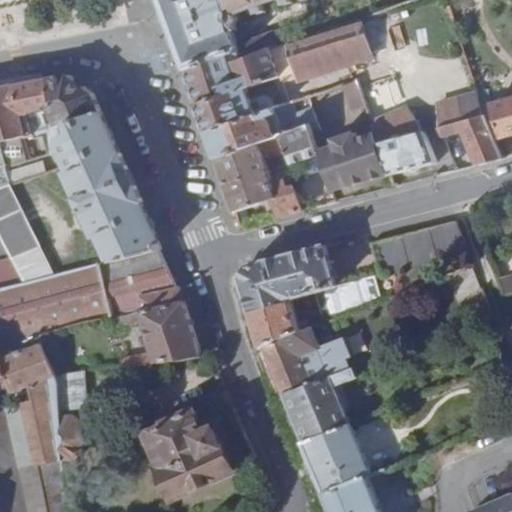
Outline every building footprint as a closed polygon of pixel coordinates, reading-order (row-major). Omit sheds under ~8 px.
[(199,0),(160,0),(185,70),(230,55),(232,62),(259,53),(255,39),(238,45),(234,31),(230,32),(228,27),(219,24),(219,21),(208,25),(199,0)] [(199,0),(208,25),(219,21),(219,24),(228,27),(230,32),(234,31),(240,30),(238,25),(242,18),(240,13),(259,6),(261,13),(268,10),(266,4),(277,0),(286,0),(287,4),(294,3),(293,0),(199,0)] [(363,22),(290,45),(294,59),(300,79),(374,56),(363,22)] [(255,39),(259,53),(272,48),(277,47),(273,34),(255,39)] [(277,47),(272,48),(277,65),(294,59),(290,45),(289,42),(277,47)] [(230,55),(185,70),(207,131),(275,108),(272,98),(267,97),(253,100),(249,88),(281,77),(277,65),(272,48),(259,53),(232,62),(230,55)] [(71,75),(51,79),(56,107),(58,117),(60,129),(72,124),(103,112),(96,95),(71,75)] [(0,142),(19,136),(19,140),(31,137),(32,141),(40,138),(46,156),(58,152),(62,146),(61,144),(64,140),(60,129),(58,117),(51,118),(52,124),(49,124),(46,109),(56,107),(51,79),(0,88),(0,142)] [(343,125),(342,115),(362,113),(360,84),(322,87),(324,127),(343,125)] [(444,124),(467,120),(460,98),(457,98),(456,96),(443,99),(444,103),(440,103),(444,124)] [(494,106),(485,108),(488,115),(496,136),(503,134),(504,137),(511,134),(511,98),(494,104),(494,106)] [(288,104),(275,108),(279,122),(292,116),(288,104)] [(275,108),(207,131),(216,159),(283,137),(285,144),(314,134),(323,131),(312,108),(292,116),(279,122),(275,108)] [(383,118),(376,126),(391,174),(391,175),(438,161),(426,129),(423,130),(409,108),(383,118)] [(61,144),(62,146),(72,170),(69,171),(97,237),(101,235),(112,262),(163,250),(103,112),(72,124),(76,136),(64,140),(61,144)] [(496,136),(488,115),(467,120),(444,124),(440,125),(444,136),(464,130),(479,165),(505,157),(496,136)] [(339,136),(341,144),(352,185),(391,174),(376,126),(339,136)] [(283,137),(216,159),(235,212),(242,210),(276,200),(281,216),(304,210),(294,186),(286,188),(284,178),(279,180),(276,169),(270,171),(268,162),(286,156),(289,162),(291,161),(292,164),(321,153),(320,150),(314,134),(285,144),(283,137)] [(341,144),(320,150),(321,153),(333,190),(352,185),(341,144)] [(4,156),(0,146),(0,188),(12,185),(15,183),(8,167),(4,156)] [(23,150),(4,156),(8,167),(27,161),(23,150)] [(54,276),(12,185),(0,188),(0,235),(13,259),(27,283),(54,276)] [(242,210),(235,212),(241,227),(247,225),(242,210)] [(381,280),(472,255),(460,221),(373,245),(381,280)] [(241,277),(266,346),(301,332),(291,305),(299,297),(337,288),(326,245),(248,266),(241,277)] [(163,250),(112,262),(54,276),(27,283),(0,289),(0,357),(8,379),(12,391),(33,387),(36,401),(62,397),(59,380),(56,375),(49,358),(42,333),(89,321),(113,317),(140,310),(185,302),(163,250)] [(0,289),(27,283),(13,259),(0,262),(0,289)] [(511,277),(502,281),(508,295),(511,294),(511,277)] [(201,352),(185,302),(140,310),(142,317),(153,352),(123,358),(124,365),(125,370),(203,358),(201,352)] [(142,317),(140,310),(113,317),(116,327),(133,323),(131,320),(142,317)] [(266,346),(285,394),(355,368),(351,358),(328,366),(321,348),(323,348),(314,327),(301,332),(266,346)] [(351,358),(355,368),(373,360),(370,350),(351,358)] [(285,394),(305,444),(352,424),(336,385),(358,377),(355,368),(285,394)] [(87,371),(56,375),(59,380),(62,397),(66,417),(62,433),(65,437),(84,436),(82,420),(79,417),(91,416),(87,371)] [(69,511),(62,461),(61,449),(66,438),(65,437),(62,433),(66,417),(62,397),(36,401),(33,387),(12,391),(9,392),(13,403),(11,407),(8,408),(29,511),(69,511)] [(9,392),(0,395),(0,410),(8,408),(11,407),(13,403),(9,392)] [(0,491),(4,511),(29,511),(8,408),(0,410),(0,491)] [(149,434),(174,497),(235,472),(223,446),(225,444),(218,429),(206,433),(196,410),(164,423),(165,426),(149,434)] [(305,444),(325,494),(368,479),(373,477),(367,460),(359,442),(352,424),(305,444)] [(85,449),(84,436),(65,437),(66,438),(61,449),(62,461),(75,459),(85,449)] [(332,511),(381,511),(368,479),(325,494),(332,511)] [(511,511),(511,494),(473,511),(511,511)]
